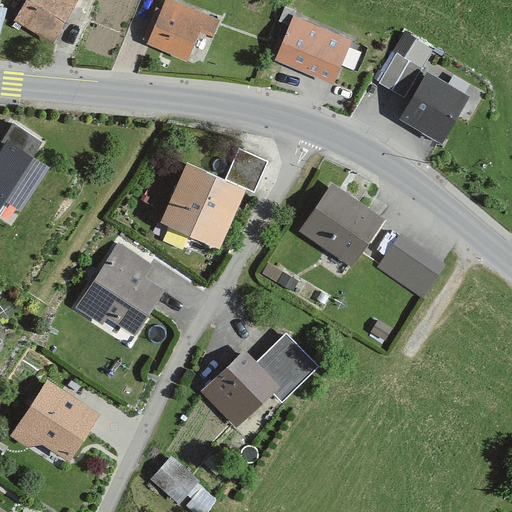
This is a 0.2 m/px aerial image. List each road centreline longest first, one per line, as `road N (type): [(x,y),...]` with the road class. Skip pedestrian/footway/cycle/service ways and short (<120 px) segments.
road 1 (residential): [(102,511),(190,336),(314,125)]
road 2 (tertiary): [(314,125),(200,101),(0,83)]
road 3 (tertiary): [(511,262),(432,194),(314,125)]
